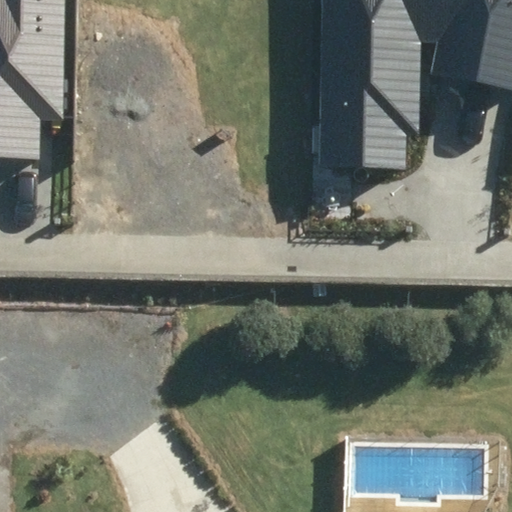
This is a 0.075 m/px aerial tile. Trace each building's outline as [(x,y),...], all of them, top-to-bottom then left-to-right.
[(0,0),(0,157),(38,159),(39,119),(61,119),(63,0),(0,0)] [(511,0),(322,0),(318,165),(405,169),(406,135),(420,136),(421,42),(439,43),(431,73),(511,89),(511,0)] [(420,211),(330,207),(328,255),(418,259),(420,211)] [(185,281),(147,279),(145,326),(183,327),(185,281)] [(121,511),(122,504),(69,503),(68,511),(121,511)]
